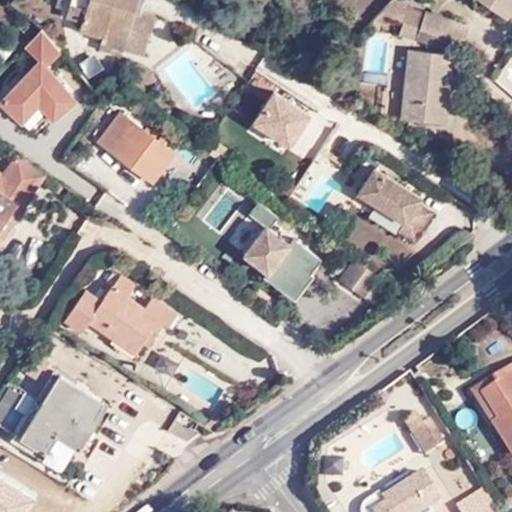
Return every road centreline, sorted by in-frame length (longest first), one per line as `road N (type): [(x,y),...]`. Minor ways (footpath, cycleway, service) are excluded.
road 1 (secondary): [(511,238),(251,431)]
road 2 (secondary): [(268,455),(511,277)]
road 3 (secondary): [(251,431),(149,511)]
